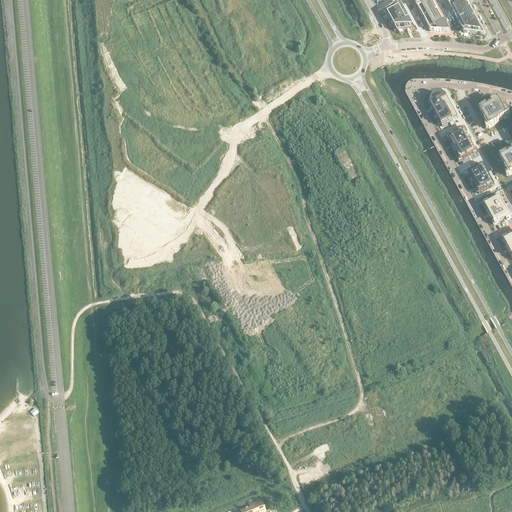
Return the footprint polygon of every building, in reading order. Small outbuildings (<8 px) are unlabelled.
[(413,0),(431,31),(448,32),(445,25),(444,23),(431,0),(413,0)] [(446,0),(452,10),(454,13),(465,33),(473,34),(473,35),(473,34),(474,34),(474,35),(475,35),(476,35),(485,36),(476,20),(474,15),(472,12),(467,3),(466,3),(464,0),(446,0)] [(400,4),(386,11),(398,33),(407,32),(411,32),(416,31),(400,3),(400,4)] [(430,102),(430,104),(430,105),(431,106),(431,108),(432,108),(433,107),(434,110),(433,110),(442,127),(458,119),(447,99),(446,98),(445,97),(444,96),(443,95),(442,95),(440,94),(439,94),(438,94),(436,95),(435,95),(434,96),(433,97),(432,98),(431,99),(431,101),(430,102)] [(499,102),(499,101),(498,100),(491,104),(492,105),(481,111),(480,111),(482,114),(486,122),(484,122),(488,129),(489,129),(490,128),(499,123),(498,122),(509,116),(505,109),(503,110),(499,102)] [(464,129),(448,138),(461,161),(477,153),(464,129)] [(511,150),(511,151),(511,152),(501,158),(501,159),(502,161),(506,169),(505,170),(508,176),(509,176),(510,176),(510,175),(511,174),(511,150)] [(483,165),(467,173),(479,194),(495,186),(483,165)] [(488,201),(484,203),(496,225),(500,223),(499,222),(506,218),(507,220),(511,218),(499,195),(495,197),(496,199),(489,203),(488,201)] [(507,237),(503,239),(511,254),(511,235),(508,238),(507,237)] [(258,511),(264,511),(260,501),(255,503),(258,511)] [(258,511),(255,503),(250,505),(251,508),(252,511),(258,511)]
